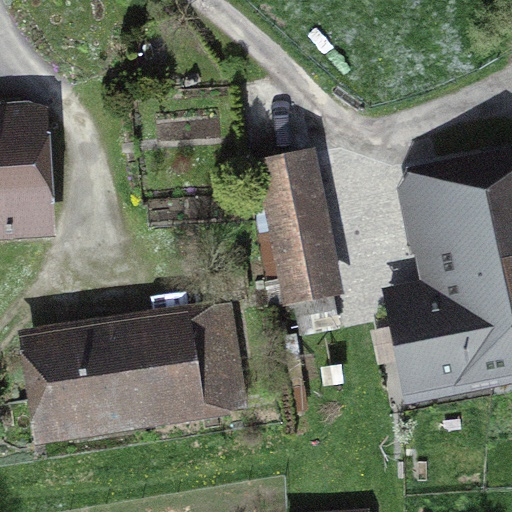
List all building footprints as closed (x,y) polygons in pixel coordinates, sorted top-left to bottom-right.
[(0,210),(35,208),(30,128),(0,129),(0,210)] [(510,312),(498,313),(508,366),(511,364),(511,165),(484,171),(505,275),(510,312)] [(418,383),(508,366),(498,313),(510,312),(505,275),(484,171),(424,181),(448,298),(403,307),(418,383)] [(322,317),(307,227),(253,236),(268,326),(322,317)] [(231,278),(185,285),(190,317),(236,310),(231,278)] [(44,423),(221,397),(210,324),(32,351),(44,423)]
